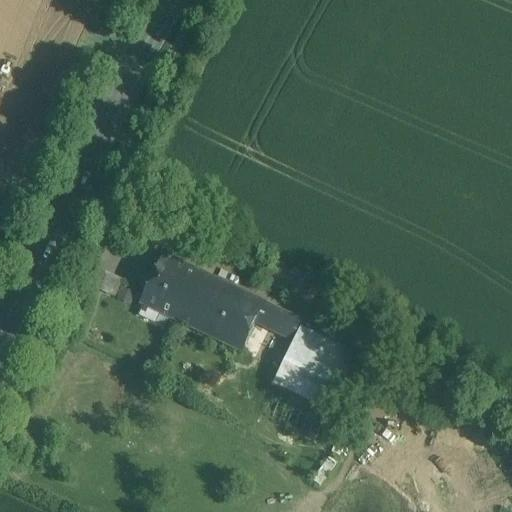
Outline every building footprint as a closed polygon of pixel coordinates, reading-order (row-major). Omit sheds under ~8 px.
[(264,304),(165,257),(142,305),(145,306),(169,317),(242,352),(255,323),(264,304)] [(342,291),(274,258),(263,280),(332,312),(342,291)] [(123,281),(103,272),(95,290),(114,299),(123,281)] [(270,330),(279,311),(264,304),(255,323),(270,330)] [(169,317),(145,306),(139,319),(163,330),(169,317)] [(270,330),(296,343),(302,329),(305,324),(279,311),(270,330)] [(358,355),(302,329),(296,343),(351,368),(358,355)] [(351,368),(296,343),(276,384),(331,411),(351,368)]
